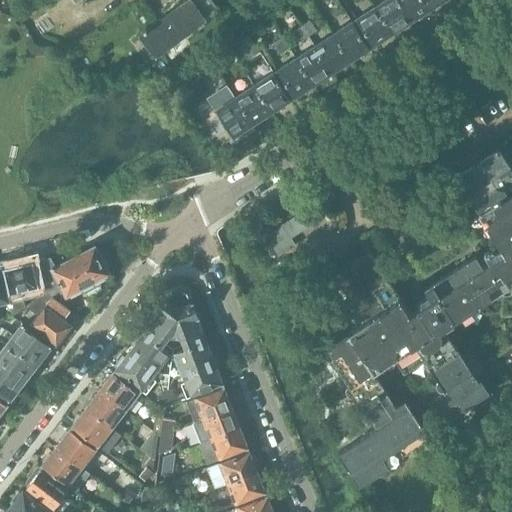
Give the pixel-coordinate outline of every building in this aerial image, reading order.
[(142,29),(161,54),(219,9),(212,0),(184,0),(154,23),(147,28),(146,27),(142,29)] [(396,0),(385,0),(374,7),(391,33),(393,32),(394,34),(404,28),(402,26),(410,21),(396,0)] [(423,0),(396,0),(410,21),(418,16),(419,18),(429,12),(427,10),(429,9),(423,0)] [(423,0),(429,9),(437,4),(438,6),(446,0),(423,0)] [(391,33),(374,7),(355,20),(372,46),(374,44),(376,46),(385,40),(384,38),(391,33)] [(309,21),(301,26),(308,36),(316,31),(309,21)] [(352,22),(333,34),(350,60),(358,55),(359,57),(368,51),(367,49),(369,48),(352,22)] [(308,36),(301,26),(293,32),(300,42),(308,36)] [(333,34),(314,46),(331,72),(339,67),(340,69),(350,63),(348,61),(350,60),(333,34)] [(274,43),(281,53),(289,48),(283,38),(274,43)] [(251,40),(239,47),(247,60),(260,53),(251,40)] [(314,46),(295,59),(312,85),(314,83),(315,85),(324,79),(323,77),(331,72),(314,46)] [(225,62),(220,54),(211,60),(216,68),(225,62)] [(312,85),(295,59),(276,71),(293,97),(295,95),(296,97),(306,91),(304,89),(312,85)] [(273,73),(254,86),(270,111),(272,110),(273,113),(282,107),(281,105),(290,99),(273,73)] [(254,86),(235,98),(252,123),(253,123),(254,125),(264,119),(262,117),(270,111),(254,86)] [(252,123),(235,98),(216,110),(217,112),(215,113),(219,120),(221,119),(232,136),(234,135),(236,137),(245,131),(243,129),(252,123)] [(511,168),(498,147),(494,150),(493,149),(492,150),(492,151),(482,158),(480,154),(478,156),(480,159),(472,164),(470,161),(468,162),(470,166),(460,172),(459,171),(457,172),(458,174),(454,176),(501,249),(502,249),(504,252),(482,266),(475,255),(424,288),(431,299),(416,308),(409,313),(370,251),(355,260),(352,257),(351,258),(353,262),(346,266),(344,262),(342,263),(344,267),(333,274),(364,322),(348,332),(346,328),(344,329),(347,333),(324,349),(360,404),(376,428),(337,453),(359,487),(386,469),(380,460),(425,431),(404,400),(395,406),(384,389),(384,388),(374,372),(394,359),(398,366),(420,352),(450,399),(450,398),(457,410),(485,392),(478,380),(443,327),(454,320),(511,282),(511,168)] [(290,238),(325,215),(317,203),(316,203),(264,237),(277,256),(295,245),(290,238)] [(50,258),(39,261),(46,292),(52,297),(64,291),(66,295),(81,287),(84,292),(101,283),(98,278),(108,273),(107,271),(109,267),(108,263),(105,259),(101,259),(94,246),(54,267),(50,258)] [(4,269),(10,297),(12,303),(13,313),(24,306),(22,294),(21,289),(36,285),(31,263),(17,266),(14,265),(8,266),(6,269),(4,269)] [(150,325),(144,333),(160,345),(169,334),(174,335),(181,292),(175,291),(168,300),(167,299),(148,323),(150,325)] [(46,292),(25,305),(37,314),(30,324),(55,344),(56,343),(70,325),(64,320),(71,310),(52,297),(46,292)] [(186,293),(181,292),(174,335),(180,336),(184,345),(204,337),(201,331),(203,331),(192,302),(191,303),(186,293)] [(0,337),(7,343),(38,367),(51,351),(48,349),(51,346),(22,323),(12,336),(5,330),(0,326),(0,337)] [(135,345),(130,351),(155,371),(167,355),(167,350),(160,345),(144,333),(142,335),(140,334),(133,343),(135,345)] [(176,355),(183,374),(214,362),(211,354),(213,353),(209,343),(207,344),(205,340),(177,351),(176,355)] [(0,364),(25,384),(38,367),(7,343),(0,351),(0,364)] [(155,371),(130,351),(124,358),(123,356),(116,365),(118,366),(115,369),(145,392),(154,380),(150,377),(155,371)] [(214,362),(183,374),(178,376),(187,397),(222,383),(221,380),(223,379),(219,369),(217,369),(214,362)] [(25,384),(0,364),(0,393),(9,400),(11,397),(13,399),(25,384)] [(105,383),(99,390),(124,410),(139,392),(113,372),(111,374),(108,375),(104,380),(105,383)] [(194,422),(202,419),(231,407),(228,399),(229,396),(227,390),(224,390),(223,387),(186,401),(194,422)] [(165,401),(167,389),(163,389),(156,400),(161,403),(166,402),(166,400),(165,401)] [(170,389),(167,389),(165,401),(166,400),(166,402),(174,399),(170,389)] [(87,406),(86,408),(111,427),(124,410),(99,390),(93,398),(90,398),(86,403),(87,406)] [(202,419),(209,439),(239,427),(238,425),(240,423),(237,417),(235,416),(231,407),(202,419)] [(111,427),(86,408),(80,415),(77,416),(73,421),(73,424),(72,426),(97,445),(111,427)] [(163,419),(162,434),(170,431),(174,430),(175,421),(163,419)] [(239,427),(209,439),(218,459),(247,448),(243,437),(245,435),(242,429),(239,429),(239,427)] [(61,440),(56,447),(81,466),(95,448),(69,429),(67,431),(65,431),(61,437),(61,440)] [(170,431),(162,434),(159,454),(172,449),(174,430),(170,431)] [(147,454),(147,455),(154,461),(159,435),(153,431),(139,448),(147,454)] [(81,466),(56,447),(50,455),(47,455),(43,460),(43,463),(41,465),(67,485),(81,466)] [(214,488),(226,483),(256,471),(253,462),(254,460),(253,455),(250,454),(248,451),(207,467),(214,488)] [(162,456),(160,474),(171,471),(173,453),(162,456)] [(154,461),(147,455),(141,463),(145,467),(138,476),(144,481),(152,472),(154,461)] [(25,487),(53,508),(64,494),(77,504),(83,496),(69,485),(66,489),(40,468),(34,476),(30,476),(26,481),(27,485),(25,487)] [(256,471),(226,483),(234,504),(265,492),(263,489),(265,486),(263,481),(260,480),(256,471)] [(157,486),(162,500),(172,497),(166,482),(157,486)] [(129,488),(122,497),(129,502),(135,493),(129,488)] [(15,501),(8,510),(10,511),(49,511),(50,511),(23,490),(21,493),(19,491),(13,499),(15,501)] [(235,508),(236,511),(272,511),(270,507),(272,505),(270,500),(267,499),(266,496),(235,508)] [(121,511),(129,502),(122,497),(114,507),(120,511),(121,511)]
